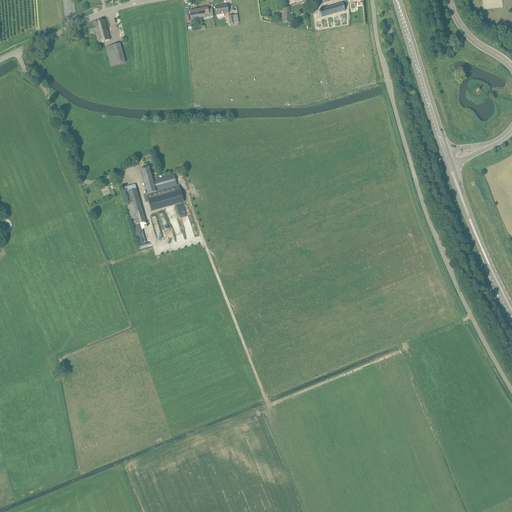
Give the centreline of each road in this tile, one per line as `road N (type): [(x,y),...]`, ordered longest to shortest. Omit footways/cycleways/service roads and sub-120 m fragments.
road 1 (unclassified): [(511,388),(423,208),(372,0)]
road 2 (tertiary): [(0,60),(98,14),(154,0)]
road 3 (primary): [(446,154),(396,0)]
